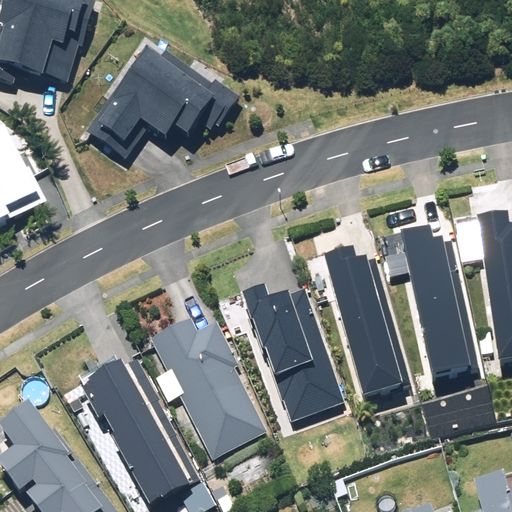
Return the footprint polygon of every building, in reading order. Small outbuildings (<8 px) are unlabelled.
[(5,0),(0,19),(0,79),(14,84),(19,68),(67,82),(78,45),(82,46),(95,2),(89,0),(5,0)] [(85,132),(125,159),(149,124),(167,136),(174,125),(190,136),(200,122),(210,129),(215,123),(218,126),(240,95),(215,78),(213,81),(166,48),(161,54),(147,44),(85,132)] [(5,142),(0,144),(0,227),(8,223),(2,213),(10,208),(17,221),(40,209),(5,142)] [(499,360),(511,358),(511,221),(509,222),(507,210),(477,214),(499,360)] [(402,229),(435,379),(480,369),(451,241),(443,242),(442,236),(433,238),(430,223),(402,229)] [(375,265),(329,279),(365,397),(411,384),(375,265)] [(282,289),(242,304),(289,430),(352,407),(310,293),(286,302),(282,289)] [(269,438),(236,378),(246,373),(219,324),(196,337),(190,327),(180,333),(176,326),(149,341),(170,379),(154,387),(168,412),(181,406),(215,468),(269,438)] [(110,434),(149,504),(177,489),(189,511),(203,511),(217,505),(136,360),(127,365),(124,360),(81,384),(99,416),(105,413),(115,431),(110,434)] [(117,511),(55,429),(52,431),(28,400),(0,420),(0,425),(14,444),(0,454),(0,463),(20,490),(32,481),(36,486),(26,493),(40,511),(117,511)] [(470,511),(511,511),(511,493),(511,494),(505,470),(473,478),(481,509),(470,511)] [(435,511),(431,502),(405,511),(435,511)]
